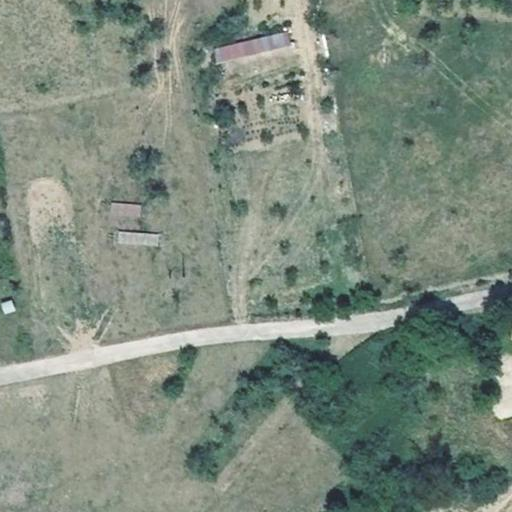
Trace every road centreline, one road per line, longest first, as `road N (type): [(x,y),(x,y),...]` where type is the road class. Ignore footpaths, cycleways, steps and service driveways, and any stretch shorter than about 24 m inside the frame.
road 1 (residential): [(511,294),(339,326),(179,339),(0,374)]
road 2 (track): [(339,326),(208,511)]
